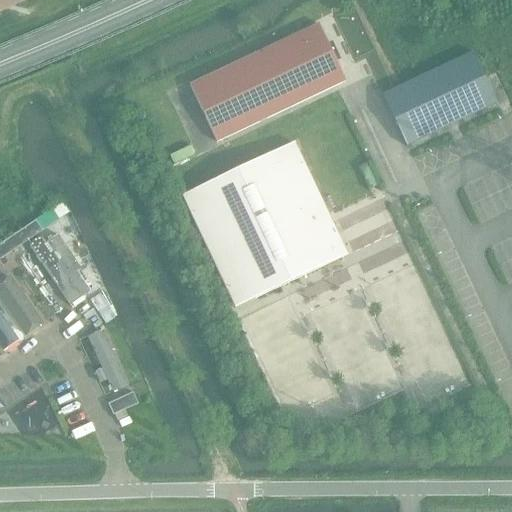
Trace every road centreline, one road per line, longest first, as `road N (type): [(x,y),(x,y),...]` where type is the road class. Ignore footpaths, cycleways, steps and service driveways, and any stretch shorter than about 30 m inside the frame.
road 1 (track): [(230,489),(50,94)]
road 2 (unclassified): [(511,489),(128,490)]
road 3 (residential): [(0,375),(60,334),(128,490)]
road 4 (secondary): [(0,62),(142,0)]
road 5 (unclassified): [(128,490),(0,494)]
